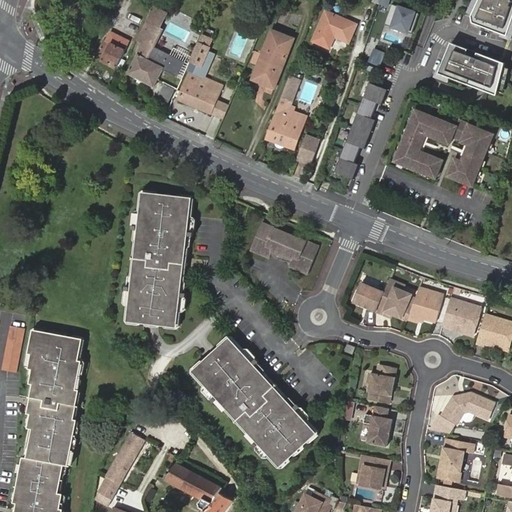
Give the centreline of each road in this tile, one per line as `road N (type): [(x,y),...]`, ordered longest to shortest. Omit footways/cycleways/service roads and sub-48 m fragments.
road 1 (secondary): [(354,223),(120,115),(39,69),(0,36)]
road 2 (residential): [(354,223),(318,316),(432,360)]
road 3 (secondary): [(511,279),(354,223)]
road 4 (residential): [(432,360),(414,438),(409,511)]
